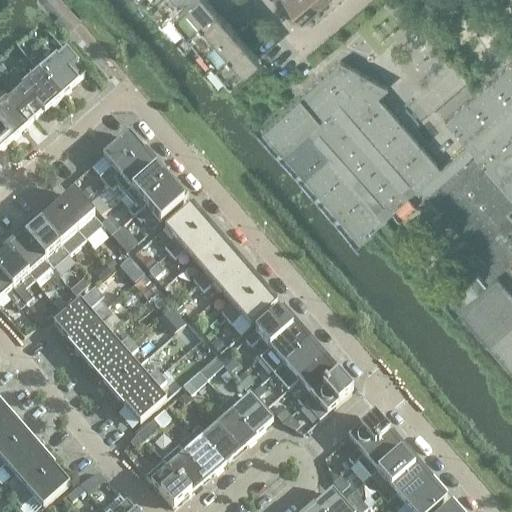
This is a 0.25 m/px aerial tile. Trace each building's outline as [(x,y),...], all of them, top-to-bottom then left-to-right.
[(187,0),(171,15),(186,32),(222,0),(187,0)] [(232,0),(222,0),(186,32),(200,48),(229,23),(221,13),(235,2),(232,0)] [(286,0),(302,17),(319,3),(316,0),(286,0)] [(229,23),(200,48),(215,64),(257,27),(250,20),(237,32),(229,23)] [(229,81),(236,75),(258,56),(250,46),(263,35),(257,27),(215,64),(229,81)] [(467,146),(511,197),(511,45),(508,47),(511,52),(511,61),(445,121),(467,146)] [(62,101),(72,93),(79,87),(77,85),(86,77),(66,54),(57,62),(53,57),(36,72),(62,101)] [(274,119),(262,130),(359,240),(373,228),(374,227),(383,219),(393,210),(399,217),(416,202),(426,194),(426,193),(447,175),(441,168),(378,96),(388,87),(351,67),(341,61),(300,96),(274,119)] [(45,116),(62,101),(36,72),(20,86),(24,90),(15,98),(35,121),(44,114),(45,116)] [(26,129),(35,121),(15,98),(6,106),(2,102),(0,103),(0,132),(11,145),(28,131),(26,129)] [(436,128),(442,123),(433,113),(428,118),(436,128)] [(0,154),(11,145),(0,132),(0,154)] [(99,181),(105,188),(144,155),(129,138),(127,139),(103,160),(112,171),(99,181)] [(447,175),(426,193),(426,194),(441,211),(431,220),(431,219),(430,220),(439,231),(440,230),(440,229),(450,221),(465,238),(461,241),(455,247),(454,246),(453,247),(463,258),(464,257),(463,256),(473,247),(492,269),(485,276),(488,280),(511,259),(511,213),(509,210),(511,207),(511,197),(467,146),(441,168),(447,175)] [(158,171),(144,155),(105,188),(111,194),(117,189),(126,199),(158,171)] [(156,172),(126,199),(133,208),(127,213),(134,220),(172,187),(164,177),(158,171),(156,172)] [(172,187),(134,220),(139,226),(142,224),(151,216),(161,227),(185,206),(187,204),(181,197),(172,187)] [(80,195),(86,203),(94,196),(87,188),(80,195)] [(72,195),(55,210),(86,246),(103,231),(73,197),(72,195)] [(109,213),(99,200),(91,207),(101,219),(109,213)] [(170,257),(188,241),(206,226),(191,209),(189,210),(165,232),(174,242),(165,251),(170,257)] [(70,260),(86,246),(55,210),(39,224),(70,260)] [(111,240),(119,232),(111,223),(103,231),(111,240)] [(22,238),(51,271),(53,274),(70,260),(39,224),(22,238)] [(185,254),(194,265),(220,242),(206,226),(188,241),(170,257),(175,263),(185,254)] [(119,232),(111,240),(124,254),(134,245),(121,230),(119,232)] [(51,271),(22,238),(6,252),(35,285),(51,271)] [(198,289),(234,258),(220,242),(194,265),(203,275),(193,283),(198,289)] [(6,252),(0,257),(0,278),(21,302),(26,308),(32,303),(24,294),(35,285),(6,252)] [(141,265),(149,274),(157,267),(149,258),(141,265)] [(213,287),(222,297),(248,275),(234,258),(198,289),(204,295),(213,287)] [(106,268),(112,275),(113,276),(120,269),(110,259),(103,265),(106,268)] [(466,300),(459,306),(511,367),(511,259),(488,280),(485,276),(482,278),(477,272),(467,277),(462,286),(463,296),(466,300)] [(129,262),(120,269),(119,270),(133,287),(143,278),(129,262)] [(157,267),(149,274),(156,282),(165,274),(158,266),(157,267)] [(98,287),(112,275),(106,268),(92,280),(98,287)] [(227,322),(262,291),(248,275),(222,297),(231,308),(221,316),(227,322)] [(21,302),(0,278),(0,303),(7,298),(15,308),(21,302)] [(83,281),(68,294),(74,300),(88,287),(83,281)] [(148,305),(150,302),(158,296),(149,285),(138,293),(148,305)] [(251,331),(275,309),(277,308),(271,301),(262,291),(227,322),(232,328),(241,320),(251,331)] [(158,296),(150,302),(159,312),(166,305),(159,296),(158,296)] [(66,308),(58,299),(51,306),(58,315),(66,308)] [(166,303),(173,311),(178,306),(171,299),(166,303)] [(80,305),(54,328),(63,338),(69,345),(107,312),(100,304),(88,314),(80,305)] [(178,306),(173,311),(179,318),(186,312),(180,305),(178,306)] [(182,322),(179,318),(173,311),(166,317),(175,328),(182,322)] [(107,312),(69,345),(74,352),(83,361),(109,338),(100,328),(112,318),(107,312)] [(260,341),(270,352),(296,329),(281,312),(245,343),(251,350),(260,341)] [(270,352),(259,361),(274,377),(310,346),(302,336),(296,329),(294,331),(270,352)] [(109,338),(83,361),(97,378),(133,346),(127,340),(118,349),(109,338)] [(221,357),(227,351),(217,340),(211,345),(221,357)] [(97,378),(103,384),(111,394),(137,371),(128,361),(138,352),(133,346),(97,378)] [(310,346),(274,377),(288,394),(298,385),(324,362),(310,346)] [(229,376),(239,368),(230,357),(220,366),(229,376)] [(298,403),(303,409),(305,408),(338,378),(324,362),(298,385),(307,395),(298,403)] [(206,385),(215,376),(207,367),(198,375),(206,385)] [(137,371),(111,394),(120,404),(125,410),(161,379),(156,373),(146,381),(137,371)] [(125,410),(131,417),(140,427),(166,404),(157,393),(172,380),(167,374),(161,379),(125,410)] [(244,394),(249,389),(254,385),(244,374),(235,383),(244,394)] [(182,389),(183,390),(187,395),(191,399),(207,385),(206,385),(198,375),(182,389)] [(338,378),(305,408),(320,425),(352,397),(353,395),(347,388),(338,378)] [(186,396),(177,403),(183,411),(192,403),(186,396)] [(230,398),(224,404),(256,441),(273,426),(249,398),(238,408),(230,398)] [(256,441),(224,404),(217,409),(226,418),(216,427),(240,455),(256,441)] [(12,423),(6,416),(0,408),(0,433),(10,424),(12,423)] [(281,408),(272,416),(283,428),(291,420),(281,408)] [(154,423),(161,431),(171,423),(164,414),(154,423)] [(291,420),(283,428),(295,434),(300,430),(291,420)] [(375,420),(348,442),(358,453),(348,462),(354,468),(357,465),(389,437),(375,420)] [(0,461),(26,439),(12,423),(10,424),(0,433),(0,461)] [(145,445),(161,431),(154,423),(138,437),(145,445)] [(192,434),(193,436),(194,435),(224,469),(240,455),(216,427),(205,436),(198,428),(192,434)] [(194,435),(193,436),(188,441),(178,449),(207,484),(224,469),(194,435)] [(145,445),(138,437),(130,446),(136,453),(145,445)] [(404,453),(398,446),(389,437),(357,465),(371,481),(377,476),(404,453)] [(40,455),(35,449),(26,439),(0,461),(0,472),(5,468),(14,478),(40,455)] [(161,464),(163,466),(191,498),(207,484),(178,449),(161,464)] [(404,453),(377,476),(386,486),(377,494),(382,500),(418,469),(404,453)] [(14,497),(19,503),(55,472),(40,455),(14,478),(23,488),(14,497)] [(146,481),(151,487),(173,511),(174,511),(191,498),(163,466),(146,481)] [(418,469),(382,500),(387,506),(397,498),(406,508),(432,485),(418,469)] [(43,511),(68,490),(69,489),(55,472),(19,503),(16,505),(22,511),(34,500),(43,511)] [(87,487),(97,500),(110,490),(99,477),(87,487)] [(339,494),(340,493),(348,486),(341,478),(332,486),(339,494)] [(432,485),(406,508),(408,511),(435,511),(447,502),(432,485)] [(79,489),(66,500),(71,507),(84,495),(79,489)] [(316,509),(317,511),(347,511),(333,495),(316,509)] [(356,511),(366,511),(368,511),(362,505),(354,496),(347,502),(356,511)] [(130,511),(121,501),(107,511),(130,511)]
